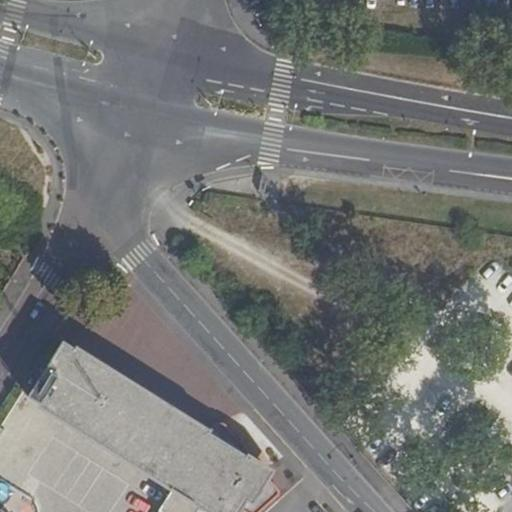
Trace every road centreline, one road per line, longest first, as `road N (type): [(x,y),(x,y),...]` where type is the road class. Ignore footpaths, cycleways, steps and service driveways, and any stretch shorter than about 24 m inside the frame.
road 1 (residential): [(370,511),(99,201)]
road 2 (secondary): [(138,113),(372,160),(511,176)]
road 3 (residential): [(409,103),(312,107),(150,80)]
road 4 (secondary): [(409,103),(162,49)]
road 5 (residential): [(99,201),(0,351)]
road 6 (secondary): [(162,49),(0,8)]
road 7 (residential): [(0,52),(105,78),(150,80)]
road 8 (secondary): [(0,76),(138,113)]
